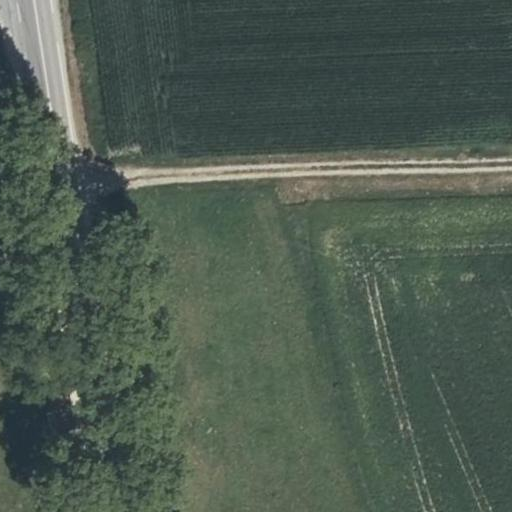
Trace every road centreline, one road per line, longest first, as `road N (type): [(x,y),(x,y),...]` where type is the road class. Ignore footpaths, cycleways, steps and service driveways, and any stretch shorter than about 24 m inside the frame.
road 1 (primary): [(28,0),(104,511)]
road 2 (track): [(54,180),(511,167)]
